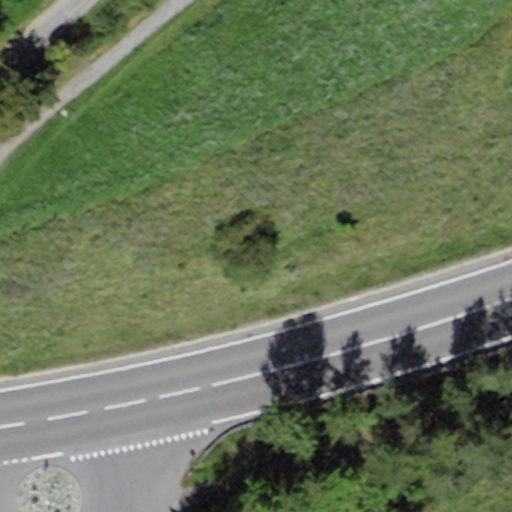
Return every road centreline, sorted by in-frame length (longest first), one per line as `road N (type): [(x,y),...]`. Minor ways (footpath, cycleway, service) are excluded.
road 1 (primary): [(511,295),(405,332),(127,401),(0,423)]
road 2 (track): [(179,0),(0,149)]
